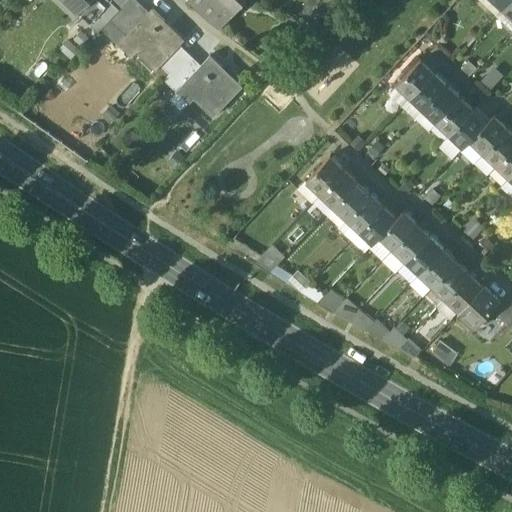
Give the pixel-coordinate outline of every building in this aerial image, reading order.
[(71,0),(82,9),(90,0),(71,0)] [(90,0),(82,9),(78,13),(86,21),(103,3),(105,5),(109,0),(108,0),(90,0)] [(128,0),(109,0),(105,5),(104,6),(115,15),(128,0)] [(150,12),(137,0),(128,0),(115,15),(110,20),(127,36),(150,12)] [(220,9),(210,0),(191,0),(211,18),(220,9)] [(210,0),(220,9),(222,11),(232,0),(210,0)] [(510,0),(488,0),(500,11),(510,0)] [(511,0),(510,0),(500,11),(511,21),(511,0)] [(103,3),(86,21),(98,32),(110,20),(115,15),(104,6),(105,5),(103,3)] [(127,36),(124,39),(156,70),(161,65),(181,44),(186,39),(154,8),(150,12),(127,36)] [(203,65),(181,44),(161,65),(183,85),(203,65)] [(245,86),(212,55),(203,65),(183,85),(183,86),(215,117),(245,86)] [(419,62),(394,88),(408,101),(432,75),(419,62)] [(445,87),(432,75),(408,101),(421,113),(445,87)] [(459,99),(445,87),(421,113),(435,125),(459,99)] [(472,111),(459,99),(435,125),(448,137),(472,111)] [(472,111),(448,137),(462,149),(469,142),(486,124),(472,111)] [(486,124),(469,142),(482,154),(506,128),(493,116),(486,124)] [(511,133),(506,128),(482,154),(496,166),(511,148),(511,133)] [(511,148),(496,166),(509,178),(511,175),(511,148)] [(341,172),(327,159),(304,184),(317,197),(341,172)] [(341,172),(317,197),(331,209),(355,184),(341,172)] [(355,184),(331,209),(344,221),(368,196),(355,184)] [(381,207),(368,196),(344,221),(357,233),(381,207)] [(395,220),(381,207),(357,233),(371,245),(378,238),(395,220)] [(416,225),(402,213),(395,220),(378,238),(392,250),(416,225)] [(416,225),(392,250),(406,262),(429,238),(416,225)] [(429,238),(406,262),(419,274),(442,249),(429,238)] [(257,260),(270,271),(284,256),(271,244),(257,260)] [(442,249),(419,274),(432,286),(456,262),(442,249)] [(456,262),(432,286),(446,298),(469,274),(456,262)] [(469,274),(446,298),(459,312),(483,287),(469,274)] [(377,341),(386,328),(329,285),(319,299),(377,341)] [(500,302),(483,287),(459,312),(475,327),(477,326),(478,327),(484,327),(487,323),(487,317),(486,316),(500,302)] [(511,302),(498,317),(506,325),(511,318),(511,302)] [(414,356),(421,344),(389,326),(382,339),(414,356)] [(430,350),(446,364),(456,352),(440,338),(430,350)]
